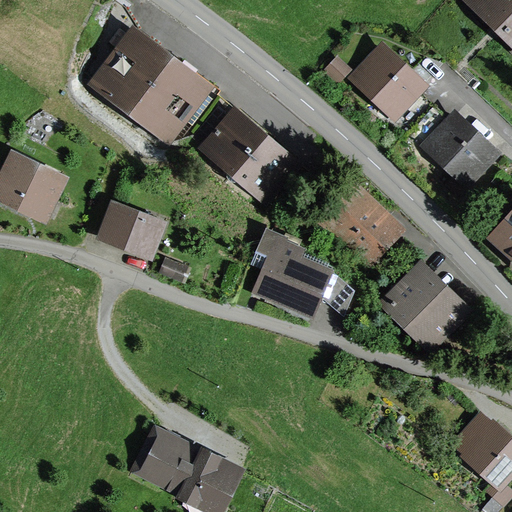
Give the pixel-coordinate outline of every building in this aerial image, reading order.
[(511,0),(473,0),(511,37),(511,0)] [(201,90),(133,39),(98,84),(127,105),(123,111),(134,119),(138,114),(167,136),(201,90)] [(396,115),(411,129),(434,105),(417,90),(420,88),(421,89),(423,88),(379,48),(380,50),(354,76),(396,115)] [(450,121),(434,105),(411,129),(468,183),(468,181),(492,155),(495,156),(452,115),(452,118),(450,121)] [(293,166),(233,115),(206,147),(229,167),(226,174),(229,181),(236,183),(242,178),(265,198),(293,166)] [(15,158),(0,188),(0,193),(42,214),(59,180),(15,158)] [(353,190),(316,228),(329,241),(338,232),(366,259),(395,230),(353,190)] [(114,207),(103,235),(149,253),(159,228),(141,220),(142,218),(114,207)] [(511,217),(494,238),(511,253),(511,217)] [(323,272),(295,260),(299,251),(280,243),(282,238),(266,231),(255,258),(271,265),(261,289),(307,309),(323,272)] [(389,302),(430,342),(461,310),(420,270),(389,302)] [(497,479),(499,481),(511,466),(511,444),(479,415),(457,443),(469,454),(497,479)] [(137,465),(216,506),(246,450),(201,427),(187,454),(152,435),(137,465)] [(485,511),(496,511),(511,493),(511,491),(499,481),(497,479),(487,490),(493,495),(482,509),(485,511)]
